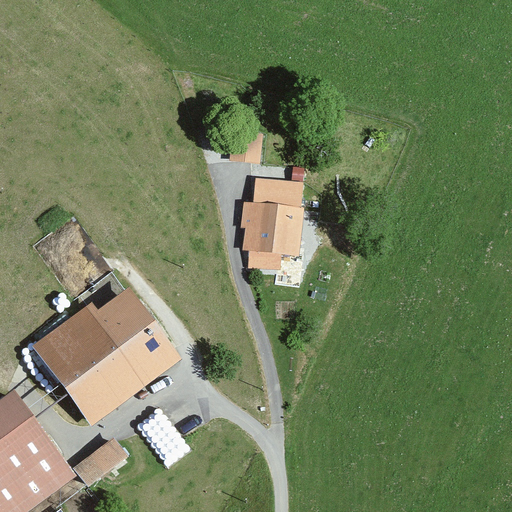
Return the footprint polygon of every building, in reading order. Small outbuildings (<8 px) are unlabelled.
[(228,138),(227,167),(256,168),(257,139),(228,138)] [(294,214),(297,188),(252,182),(249,208),(238,207),(235,232),(241,232),(238,255),(247,256),(245,273),(272,276),(274,260),(292,262),(298,215),(294,214)] [(85,308),(25,353),(84,432),(173,366),(120,295),(91,316),(85,308)] [(0,511),(25,511),(68,481),(5,396),(0,400),(0,511)] [(120,464),(106,446),(70,475),(84,492),(120,464)]
